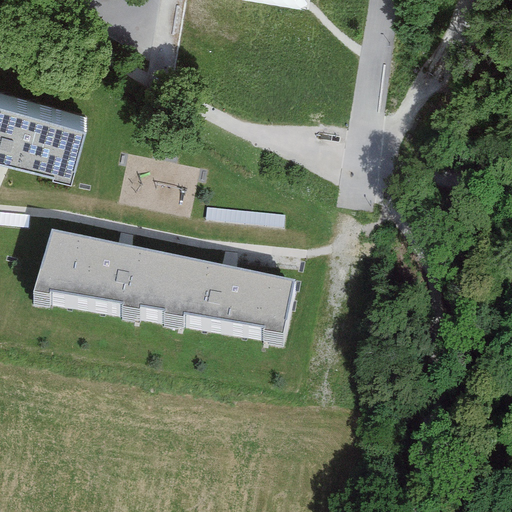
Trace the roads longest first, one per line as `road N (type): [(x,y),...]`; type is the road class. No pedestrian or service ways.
road 1 (residential): [(77,0),(283,118),(355,144)]
road 2 (track): [(440,448),(427,339),(378,152)]
road 3 (track): [(355,144),(409,103),(465,0)]
road 4 (track): [(355,144),(511,166)]
road 5 (track): [(511,410),(440,448),(421,511)]
